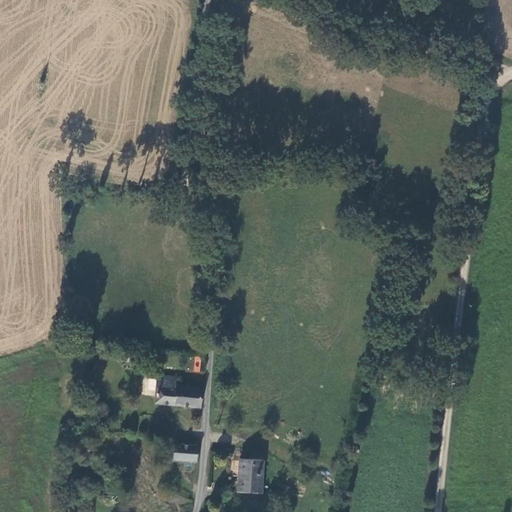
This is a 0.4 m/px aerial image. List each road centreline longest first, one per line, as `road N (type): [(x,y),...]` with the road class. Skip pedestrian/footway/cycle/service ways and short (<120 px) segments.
road 1 (unclassified): [(218,0),(211,349),(196,511)]
road 2 (unclassified): [(439,511),(473,180),(487,97),(497,77),(511,72)]
